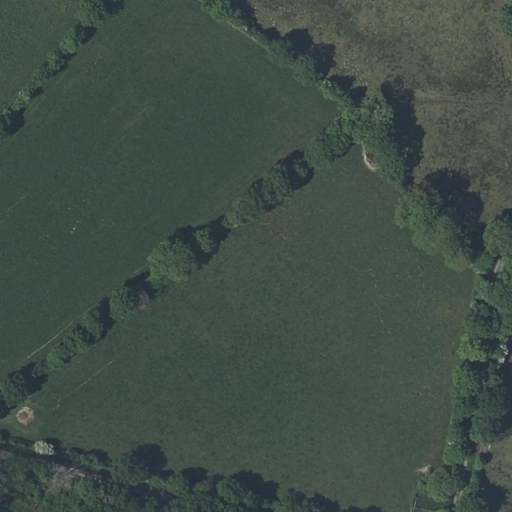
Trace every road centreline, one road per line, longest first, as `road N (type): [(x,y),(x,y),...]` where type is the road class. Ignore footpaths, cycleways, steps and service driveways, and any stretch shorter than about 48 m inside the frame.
road 1 (track): [(462,511),(474,399),(501,269),(511,251)]
road 2 (unclassified): [(228,511),(0,457)]
